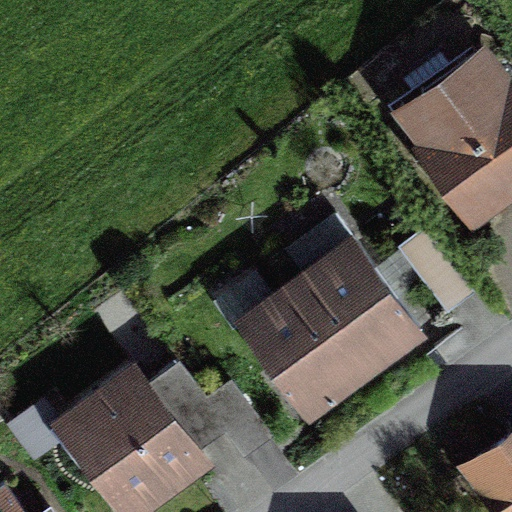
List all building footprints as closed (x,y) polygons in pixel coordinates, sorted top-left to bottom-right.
[(441,47),(401,76),(412,90),(402,97),(480,206),(511,182),(511,96),(483,56),(460,73),(441,47)] [(426,224),(402,242),(447,304),(476,283),(454,252),(449,256),(426,224)] [(298,276),(363,365),(419,324),(354,235),(298,276)] [(298,276),(241,317),(306,406),(363,365),(298,276)] [(134,364),(61,417),(130,511),(203,458),(134,364)] [(205,395),(245,450),(270,432),(230,377),(205,395)] [(511,511),(511,430),(472,460),(492,489),(487,492),(501,511),(511,511)] [(0,511),(26,511),(4,481),(0,483),(0,511)]
